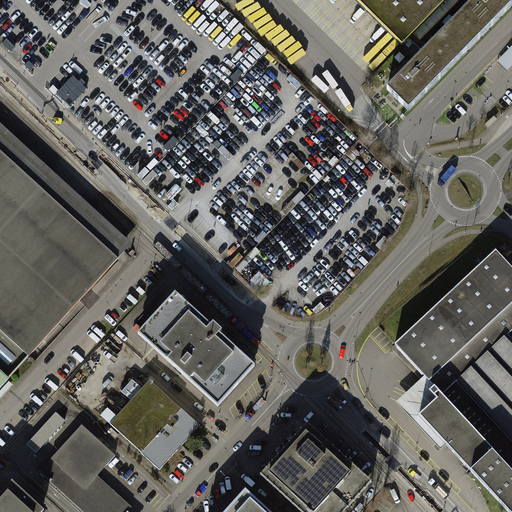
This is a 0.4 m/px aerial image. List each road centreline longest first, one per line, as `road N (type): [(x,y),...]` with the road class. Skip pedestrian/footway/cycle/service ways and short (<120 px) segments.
road 1 (unclassified): [(292,344),(0,71)]
road 2 (unknown): [(66,511),(15,464),(39,431),(63,418),(76,419),(174,511)]
road 3 (unknown): [(67,52),(134,117),(147,118),(206,57),(155,0)]
road 4 (unknown): [(187,498),(92,403),(91,388),(133,346)]
road 5 (unclassified): [(174,511),(293,382)]
road 6 (unclassified): [(331,342),(445,210)]
road 7 (unclassified): [(447,511),(329,385)]
road 8 (unknown): [(133,346),(241,438)]
road 9 (unknown): [(133,346),(121,336),(125,316),(187,249)]
